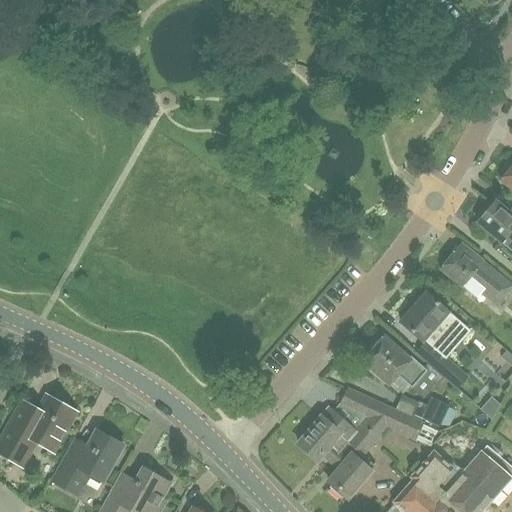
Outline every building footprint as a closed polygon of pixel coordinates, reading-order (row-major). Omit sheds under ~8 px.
[(511,162),(511,163),(503,172),(504,177),(500,181),(511,191),(511,162)] [(494,202),(486,211),(482,210),(475,217),(478,222),(476,223),(511,252),(511,251),(511,212),(509,210),(507,213),(494,202)] [(462,288),(470,278),(485,290),(481,294),(495,305),(511,287),(482,263),(482,262),(462,246),(441,271),(462,288)] [(435,351),(459,323),(447,313),(448,312),(426,293),(424,295),(425,295),(412,310),(408,308),(399,318),(402,321),(402,322),(401,321),(400,323),(422,342),(423,341),(428,344),(417,356),(456,389),(466,377),(435,351)] [(402,394),(409,387),(412,389),(427,372),(410,357),(407,360),(384,340),(365,362),(389,383),(402,394)] [(368,417),(379,405),(347,390),(341,405),(368,417)] [(8,420),(11,422),(0,441),(0,453),(19,465),(33,441),(53,452),(76,412),(48,395),(39,410),(30,405),(20,399),(8,420)] [(412,415),(438,428),(442,421),(445,422),(449,413),(446,412),(449,406),(430,398),(427,406),(418,403),(412,415)] [(328,481),(332,484),(328,488),(341,498),(343,494),(348,498),(370,472),(369,472),(373,467),(364,459),(360,463),(351,456),(356,451),(362,456),(386,427),(415,440),(422,424),(379,405),(368,417),(356,431),(331,461),(339,468),(328,481)] [(320,417),(306,433),(303,433),(298,438),(299,441),(297,443),(317,460),(323,454),(331,461),(356,431),(333,412),(328,408),(320,417)] [(81,443),(75,439),(52,481),(77,495),(89,474),(102,482),(123,445),(97,431),(88,446),(81,443)] [(480,511),(510,479),(509,479),(511,475),(511,468),(486,446),(481,454),(461,476),(452,469),(433,452),(410,478),(413,481),(393,503),(393,504),(386,511),(458,511),(459,511),(480,511)] [(128,477),(122,474),(100,511),(129,511),(130,511),(132,511),(158,511),(163,504),(159,502),(170,483),(143,468),(136,482),(128,477)]
